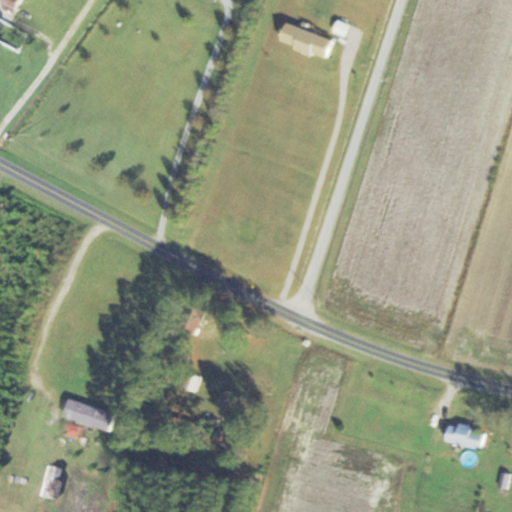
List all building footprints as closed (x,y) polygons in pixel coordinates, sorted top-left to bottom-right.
[(0,0),(17,10),(22,0),(0,0)] [(284,43),(330,60),(337,41),(291,24),(284,43)] [(205,380),(195,372),(186,384),(196,392),(205,380)] [(274,382),(242,372),(239,380),(271,390),(274,382)] [(117,412),(122,393),(88,383),(81,405),(93,408),(90,417),(104,422),(108,409),(117,412)] [(486,450),(490,432),(454,423),(450,441),(486,450)] [(53,499),(62,469),(50,465),(41,495),(53,499)]
